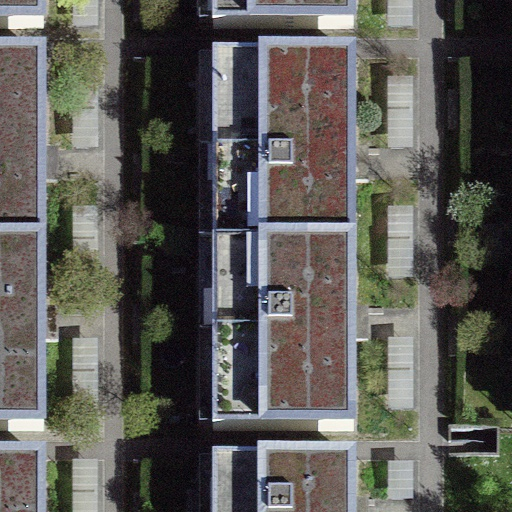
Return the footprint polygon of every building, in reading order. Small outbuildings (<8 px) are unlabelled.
[(43,0),(0,0),(0,28),(43,28),(43,0)] [(353,0),(213,0),(213,28),(353,28),(353,0)] [(0,244),(43,245),(43,59),(0,58),(0,244)] [(213,245),(353,245),(353,59),(213,59),(213,245)] [(43,245),(0,244),(0,430),(43,431),(43,245)] [(353,245),(213,245),(213,431),(353,431),(353,245)] [(0,511),(43,511),(43,460),(0,460),(0,511)] [(353,511),(353,460),(213,460),(213,511),(353,511)]
